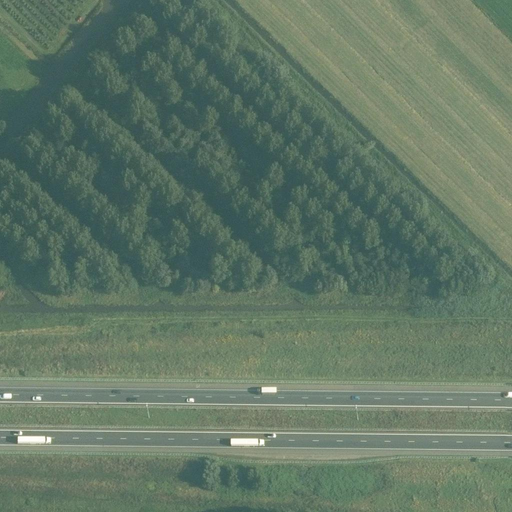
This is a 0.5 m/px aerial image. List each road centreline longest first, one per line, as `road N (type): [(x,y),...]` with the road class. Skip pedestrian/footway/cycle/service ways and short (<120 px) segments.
road 1 (motorway): [(0,437),(511,443)]
road 2 (motorway): [(511,400),(0,394)]
